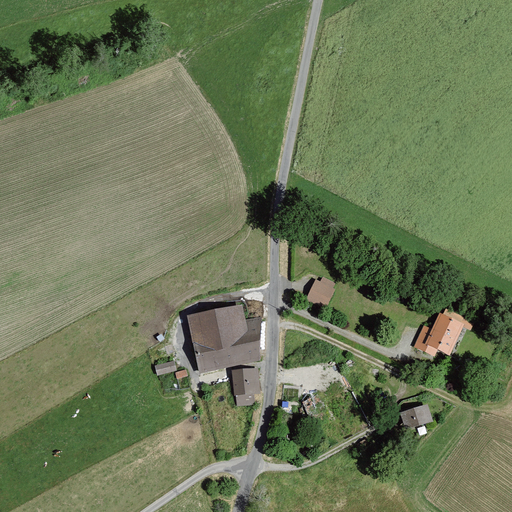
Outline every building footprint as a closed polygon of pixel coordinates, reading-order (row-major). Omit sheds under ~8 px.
[(323,283),(318,281),(309,301),(329,310),(340,284),(325,278),(323,283)] [(204,373),(259,361),(265,343),(262,318),(249,321),(246,306),(192,317),(204,373)] [(430,322),(417,350),(438,359),(441,352),(456,358),(473,324),(448,313),(441,327),(430,322)] [(158,375),(178,371),(176,361),(156,365),(158,375)] [(259,369),(235,371),(238,407),(256,406),(260,394),(259,369)] [(356,384),(327,399),(349,439),(368,430),(366,424),(374,419),(356,384)] [(311,416),(328,409),(321,394),(305,401),(311,416)] [(433,406),(405,414),(410,431),(439,422),(433,406)]
